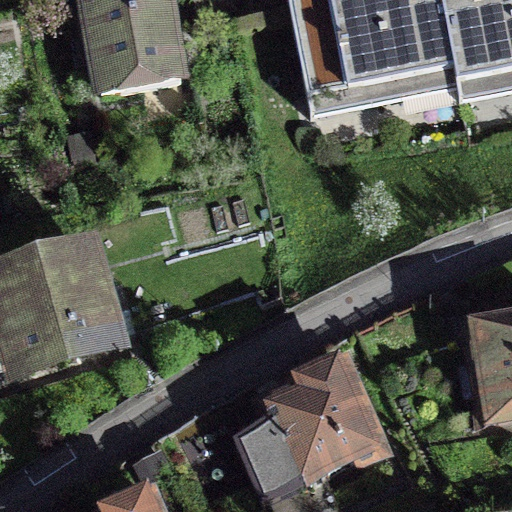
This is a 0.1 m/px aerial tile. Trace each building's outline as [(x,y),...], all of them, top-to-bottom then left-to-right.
[(165,0),(142,0),(85,10),(90,37),(85,38),(88,55),(91,70),(96,69),(102,101),(181,86),(165,0)] [(288,0),(311,108),(457,77),(440,0),(288,0)] [(511,0),(440,0),(457,77),(460,94),(511,82),(511,0)] [(89,186),(66,192),(70,208),(93,202),(89,186)] [(108,346),(84,263),(0,287),(0,304),(7,329),(0,330),(0,349),(8,376),(108,346)] [(511,335),(470,343),(475,372),(460,375),(465,401),(479,398),(482,413),(511,408),(511,335)] [(378,453),(343,377),(264,413),(270,427),(232,444),(261,507),(378,453)]
